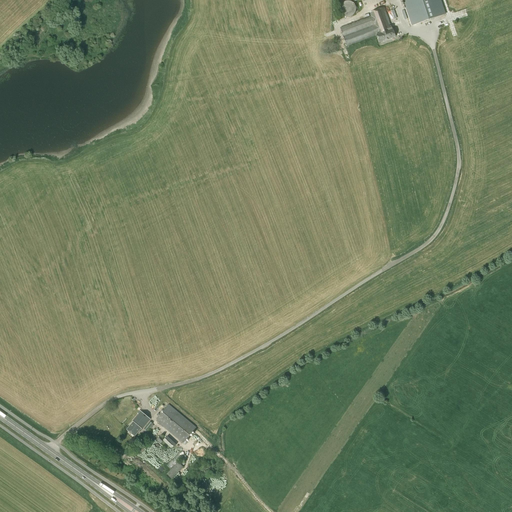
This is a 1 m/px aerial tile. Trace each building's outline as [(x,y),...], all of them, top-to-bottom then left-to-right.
[(440,0),(403,0),(412,26),(445,14),(440,0)] [(341,6),(340,7),(340,9),(340,10),(341,12),(341,14),(342,14),(343,15),(344,16),(345,17),(347,17),(349,17),(350,17),(352,16),(353,16),(353,15),(355,14),(355,12),(356,11),(356,9),(356,8),(355,6),(355,5),(354,4),(352,3),(351,2),(350,2),(349,2),(347,2),(346,2),(345,2),(344,3),(343,3),(342,5),(341,6)] [(397,25),(392,10),(387,12),(385,8),(370,13),(371,16),(341,28),(347,46),(376,35),(379,43),(395,37),(392,27),(397,25)] [(155,420),(183,443),(196,427),(169,404),(155,420)] [(142,429),(150,419),(141,412),(133,421),(127,430),(135,436),(141,428),(142,429)] [(166,474),(172,479),(183,467),(178,462),(166,474)]
